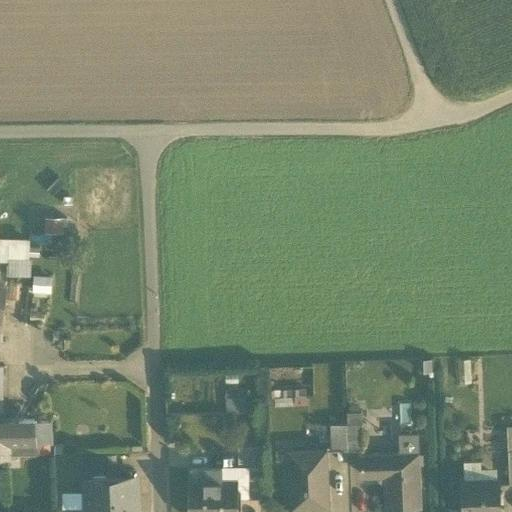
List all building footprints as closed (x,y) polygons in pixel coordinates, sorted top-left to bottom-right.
[(63,216),(45,215),(44,232),(63,233),(63,216)] [(0,257),(10,259),(29,258),(29,238),(0,236),(0,257)] [(0,257),(0,282),(8,283),(8,273),(10,259),(0,257)] [(29,275),(29,258),(10,259),(8,273),(29,275)] [(52,275),(33,274),(32,291),(51,292),(52,275)] [(19,284),(8,283),(6,298),(18,300),(19,284)] [(433,358),(418,358),(418,372),(433,371),(433,358)] [(225,387),(226,398),(243,397),(243,387),(225,387)] [(246,397),(243,397),(226,398),(226,412),(247,412),(246,397)] [(347,411),(347,424),(362,423),(362,410),(359,410),(349,411),(347,411)] [(16,458),(16,454),(14,419),(4,419),(0,419),(0,457),(6,458),(16,458)] [(34,419),(14,419),(16,454),(36,454),(35,445),(34,422),(34,419)] [(52,421),(34,422),(35,445),(53,444),(52,421)] [(362,423),(347,424),(348,449),(363,448),(362,423)] [(331,449),(348,449),(347,424),(330,424),(331,449)] [(400,453),(418,453),(418,433),(399,433),(400,453)] [(236,497),(247,497),(246,470),(261,469),(260,443),(234,444),(235,466),(236,478),(236,497)] [(288,451),(291,508),(327,506),(324,449),(288,451)] [(385,473),(386,507),(420,506),(418,453),(400,453),(362,455),(363,474),(385,473)] [(463,460),(464,479),(497,478),(496,467),(481,467),(480,459),(463,460)] [(235,466),(220,467),(220,478),(236,478),(235,466)] [(189,468),(190,482),(212,482),(212,467),(189,468)] [(218,479),(220,478),(220,467),(212,467),(212,482),(218,482),(218,479)] [(262,496),(261,469),(246,470),(247,497),(262,496)] [(218,482),(212,482),(190,482),(190,511),(236,511),(236,497),(236,478),(220,478),(218,479),(218,482)] [(462,479),(463,511),(467,511),(498,511),(497,478),(464,479),(462,479)] [(86,491),(87,508),(137,506),(136,479),(86,481),(86,491)] [(62,509),(87,508),(86,491),(62,492),(62,509)]
